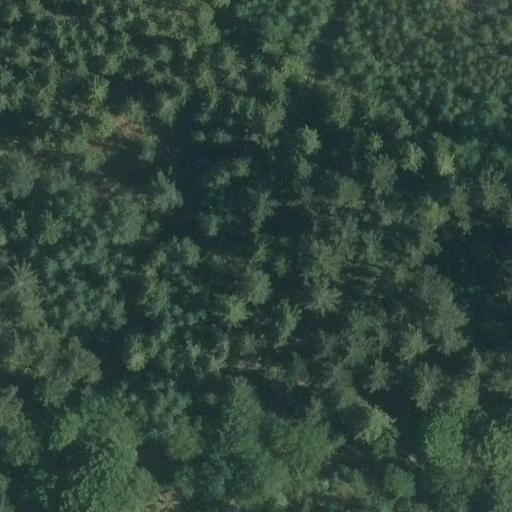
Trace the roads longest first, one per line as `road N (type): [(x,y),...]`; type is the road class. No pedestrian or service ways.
road 1 (track): [(0,447),(511,465)]
road 2 (track): [(243,456),(280,167),(291,117),(342,0)]
